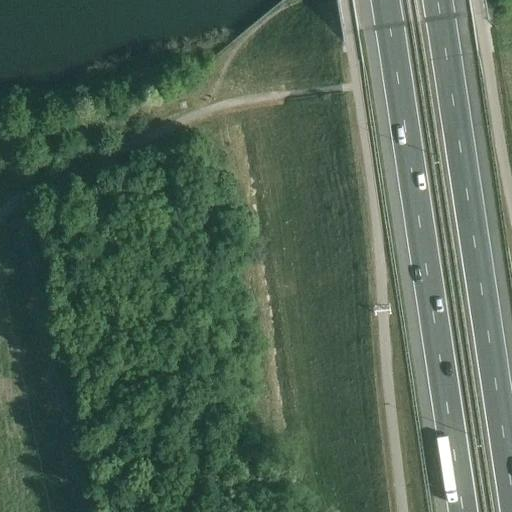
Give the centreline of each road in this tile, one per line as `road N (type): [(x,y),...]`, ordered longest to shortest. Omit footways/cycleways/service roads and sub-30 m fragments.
road 1 (motorway): [(384,0),(462,511)]
road 2 (motorway): [(511,497),(437,0)]
